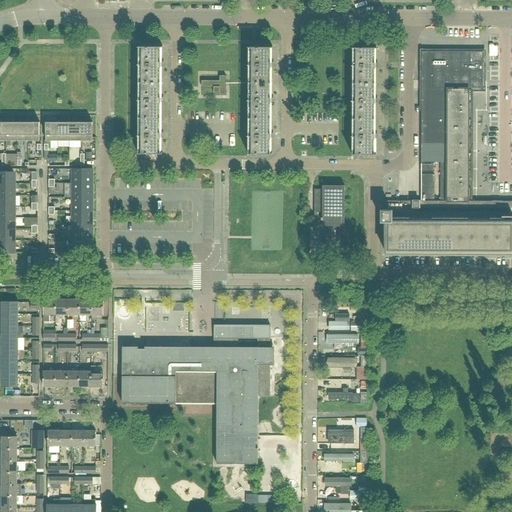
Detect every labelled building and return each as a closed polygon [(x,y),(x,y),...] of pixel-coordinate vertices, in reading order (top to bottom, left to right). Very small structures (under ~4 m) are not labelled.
[(140,47),(140,82),(162,82),(162,47),(163,47),(163,46),(139,46),(139,47),(140,47)] [(250,47),(249,82),(271,82),(271,47),(273,47),(273,46),(272,46),(248,46),(248,47),(250,47)] [(353,47),(353,82),(375,82),(375,47),(377,47),(377,46),(352,46),(352,47),(353,47)] [(470,51),(421,51),(421,145),(434,145),(434,151),(434,158),(434,165),(434,171),(421,171),(421,174),(434,174),(434,181),(434,188),(434,194),(434,201),(470,201),(470,194),(468,194),(468,166),(471,166),(471,158),(468,158),(468,132),(471,132),(471,124),(468,124),(468,96),(471,96),(471,89),(470,89),(470,51)] [(470,89),(471,89),(483,89),(484,51),(470,51),(470,89)] [(226,81),(226,75),(219,76),(219,81),(201,80),(201,87),(213,87),(213,93),(219,93),(219,95),(226,95),(226,87),(226,85),(226,83),(226,81)] [(140,96),(140,117),(162,118),(162,96),(162,82),(140,82),(140,96)] [(249,96),(249,118),(271,118),(271,82),(249,82),(249,83),(249,84),(249,96)] [(353,116),(353,118),(375,118),(375,82),(353,82),(353,96),(353,116)] [(138,152),(138,153),(162,154),(162,152),(161,152),(162,118),(140,117),(139,152),(138,152)] [(272,154),(272,153),(271,153),(271,118),(249,118),(249,152),(248,152),(248,154),(272,154)] [(375,153),(375,118),(353,118),(353,153),(352,153),(352,154),(376,154),(376,153),(375,153)] [(16,141),(16,122),(5,122),(5,141),(5,146),(10,146),(10,141),(16,141)] [(28,141),(28,122),(16,122),(16,141),(28,141)] [(28,122),(28,141),(40,141),(40,122),(28,122)] [(58,141),(58,122),(46,122),(46,140),(44,140),(44,144),(48,144),(48,148),(51,148),(51,141),(58,141)] [(69,141),(69,122),(58,122),(58,141),(69,141)] [(81,141),(81,122),(69,122),(69,141),(81,141)] [(81,122),(81,141),(92,141),(92,122),(81,122)] [(72,183),(92,183),(92,169),(72,169),(72,183)] [(0,183),(13,184),(13,172),(0,171),(0,183)] [(13,184),(0,183),(0,195),(13,195),(13,184)] [(92,183),(72,183),(72,197),(92,197),(92,183)] [(321,244),(338,244),(348,244),(348,221),(345,221),(345,186),(323,185),(323,189),(315,189),(315,226),(321,226),(321,244)] [(60,187),(60,193),(52,193),(53,197),(67,197),(66,186),(60,187)] [(13,195),(0,195),(0,206),(13,206),(13,195)] [(92,197),(72,197),(72,211),(92,211),(92,197)] [(434,201),(421,201),(386,201),(386,210),(382,210),(381,221),(386,221),(385,253),(511,253),(511,201),(470,201),(434,201)] [(13,206),(0,206),(0,217),(13,218),(13,206)] [(92,211),(72,211),(72,225),(92,225),(92,211)] [(0,229),(13,229),(13,218),(0,217),(0,229)] [(31,226),(31,225),(37,225),(37,218),(28,218),(28,224),(29,226),(31,226)] [(92,225),(72,225),(72,238),(92,238),(92,225)] [(13,229),(0,229),(0,240),(13,241),(13,229)] [(92,238),(72,238),(72,253),(92,253),(92,238)] [(13,241),(0,240),(0,252),(13,253),(13,241)] [(49,314),(56,315),(56,299),(44,299),(44,321),(49,321),(49,314)] [(68,299),(56,299),(56,315),(68,315),(68,299)] [(68,315),(80,315),(80,299),(68,299),(68,315)] [(80,315),(92,315),(92,299),(80,299),(80,315)] [(104,299),(92,299),(92,315),(104,315),(104,299)] [(3,302),(3,314),(18,314),(18,302),(3,302)] [(362,317),(361,319),(368,319),(368,308),(354,307),(354,317),(362,317)] [(3,314),(3,326),(18,326),(18,314),(3,314)] [(351,329),(351,314),(335,314),(335,321),(330,321),(330,329),(351,329)] [(368,330),(368,322),(351,322),(351,330),(368,330)] [(123,345),(122,401),(176,401),(217,402),(217,462),(258,462),(258,446),(256,446),(256,439),(258,439),(258,395),(270,395),(271,324),(214,324),(214,347),(193,347),(193,345),(145,345),(145,347),(139,347),(139,345),(123,345)] [(3,326),(3,338),(18,338),(18,326),(3,326)] [(68,341),(68,334),(67,334),(67,328),(64,328),(64,334),(59,334),(59,341),(68,341)] [(3,338),(3,350),(18,350),(18,338),(3,338)] [(328,352),(354,352),(354,338),(331,338),(331,344),(328,344),(328,352)] [(3,350),(3,362),(18,362),(18,350),(3,350)] [(327,367),(356,367),(356,357),(328,357),(327,367)] [(3,362),(3,374),(18,374),(18,362),(3,362)] [(92,371),(92,387),(104,387),(104,371),(96,371),(96,365),(91,365),(91,371),(92,371)] [(44,386),(56,386),(56,371),(44,371),(44,386)] [(56,386),(68,386),(68,371),(56,371),(56,386)] [(68,386),(80,386),(80,371),(68,371),(68,386)] [(80,386),(92,387),(92,371),(91,371),(80,371),(80,386)] [(18,374),(3,374),(3,386),(18,386),(18,374)] [(330,392),(330,399),(354,399),(354,392),(348,392),(348,389),(343,389),(343,392),(330,392)] [(358,425),(367,426),(367,417),(358,417),(358,425)] [(328,442),(356,442),(356,429),(328,429),(328,442)] [(44,448),(44,430),(33,430),(32,448),(44,448)] [(60,430),(48,430),(48,445),(60,445),(60,430)] [(60,445),(72,446),(72,430),(60,430),(60,445)] [(72,446),(84,446),(84,430),(72,430),(72,446)] [(96,430),(84,430),(84,446),(96,446),(96,430)] [(2,436),(2,448),(18,448),(18,436),(2,436)] [(18,460),(18,448),(2,448),(2,460),(18,460)] [(337,461),(355,461),(355,452),(325,452),(325,466),(337,466),(337,461)] [(81,464),(83,455),(76,454),(74,463),(81,464)] [(88,458),(84,458),(84,467),(84,473),(96,474),(97,467),(88,467),(88,458)] [(18,460),(2,460),(2,472),(18,472),(18,460)] [(2,484),(18,484),(18,472),(2,472),(2,484)] [(324,486),(352,486),(352,477),(324,477),(324,486)] [(18,484),(2,484),(2,496),(18,496),(22,496),(22,484),(18,484)] [(350,499),(367,499),(367,490),(350,490),(350,499)] [(278,493),(258,493),(258,501),(278,502),(278,493)] [(18,508),(18,496),(2,496),(2,508),(18,508)] [(325,502),(324,511),(352,511),(353,502),(325,502)]
